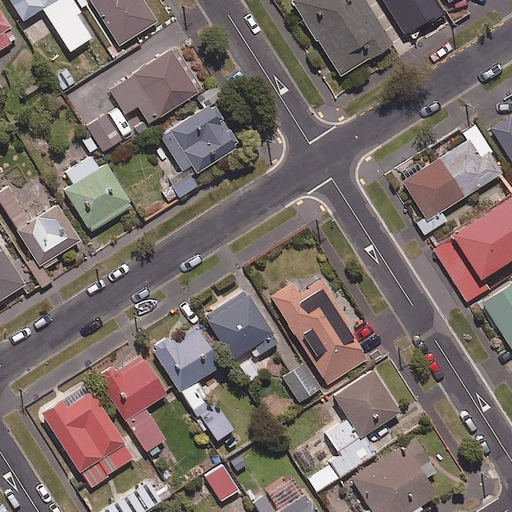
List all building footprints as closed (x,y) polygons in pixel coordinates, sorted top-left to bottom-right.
[(53,0),(8,0),(21,20),(53,0)] [(91,0),(118,44),(156,21),(143,0),(91,0)] [(293,0),(340,75),(392,43),(365,0),(293,0)] [(383,0),(404,33),(442,10),(435,0),(383,0)] [(0,47),(17,37),(0,10),(0,47)] [(202,88),(175,47),(109,89),(125,113),(137,105),(148,122),(202,88)] [(75,81),(66,68),(53,76),(61,90),(75,81)] [(238,144),(211,101),(160,135),(182,169),(160,183),(171,201),(196,185),(190,175),(238,144)] [(122,138),(107,113),(87,125),(102,150),(122,138)] [(511,160),(511,117),(492,129),(511,160)] [(503,171),(474,125),(462,132),(467,140),(402,180),(425,217),(416,222),(424,233),(446,220),(440,211),(503,171)] [(95,146),(89,135),(72,144),(78,155),(95,146)] [(98,168),(90,156),(65,172),(72,184),(64,189),(89,229),(131,203),(106,163),(98,168)] [(30,221),(7,186),(0,190),(0,202),(41,264),(80,239),(56,204),(30,221)] [(511,257),(511,194),(432,247),(467,300),(487,287),(481,277),(511,257)] [(0,299),(24,284),(0,245),(0,299)] [(367,358),(317,280),(298,292),(291,282),(270,296),(326,384),(367,358)] [(511,282),(482,302),(511,348),(511,282)] [(279,341),(247,291),(206,318),(235,362),(251,352),(254,356),(279,341)] [(150,345),(153,350),(189,410),(210,397),(199,380),(222,365),(198,325),(174,340),(170,333),(150,345)] [(166,393),(141,353),(100,379),(145,451),(165,438),(145,406),(166,393)] [(319,387),(303,363),(283,376),(299,401),(319,387)] [(337,452),(364,434),(400,410),(373,369),(333,395),(347,416),(324,431),(337,452)] [(60,397),(38,411),(91,488),(135,458),(88,390),(66,406),(60,397)] [(217,441),(235,430),(220,405),(216,407),(210,397),(189,410),(202,431),(209,427),(217,441)] [(364,434),(337,452),(340,456),(308,477),(316,491),(376,452),(364,434)] [(435,470),(414,437),(351,477),(368,505),(357,511),(413,511),(438,497),(425,477),(435,470)] [(238,488),(222,464),(204,476),(220,500),(238,488)] [(141,511),(171,493),(159,474),(97,511),(141,511)] [(278,511),(273,511),(264,496),(254,503),(259,511),(317,511),(307,494),(278,511)]
